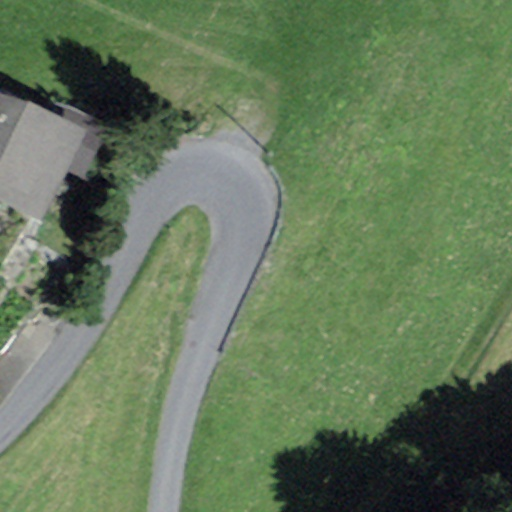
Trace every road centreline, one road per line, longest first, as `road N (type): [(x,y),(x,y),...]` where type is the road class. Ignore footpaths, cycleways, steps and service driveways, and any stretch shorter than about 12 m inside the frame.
road 1 (unclassified): [(168,511),(172,440),(242,228),(238,203),(215,187),(184,188),(151,211),(44,386),(0,432)]
road 2 (track): [(511,300),(427,443),(368,511)]
